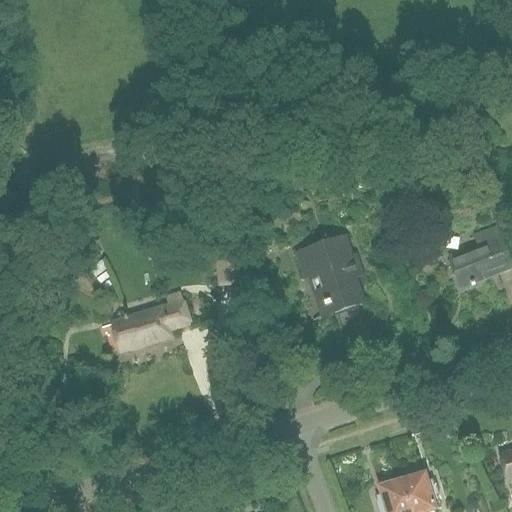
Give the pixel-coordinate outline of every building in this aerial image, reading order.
[(417,106),(433,128),(447,118),(431,96),(417,106)] [(223,157),(227,186),(248,183),(246,168),(238,169),(236,155),(223,157)] [(478,191),(474,197),(483,203),(486,198),(478,191)] [(449,259),(461,289),(511,268),(511,263),(498,228),(475,237),(479,247),(449,259)] [(193,251),(219,249),(218,237),(192,239),(193,251)] [(353,258),(346,238),(297,255),(306,281),(308,280),(322,319),(365,304),(356,279),(362,277),(355,257),(353,258)] [(81,255),(72,262),(76,268),(80,264),(81,264),(84,269),(100,255),(93,245),(81,255)] [(216,261),(220,287),(242,284),(238,258),(216,261)] [(102,261),(90,269),(96,278),(108,269),(102,261)] [(169,306),(111,324),(120,352),(142,345),(142,347),(171,338),(169,333),(189,326),(190,322),(184,302),(183,302),(181,294),(167,299),(169,306)] [(511,452),(500,456),(508,483),(511,482),(511,452)] [(425,474),(402,481),(411,511),(431,511),(436,510),(440,509),(433,480),(428,481),(425,474)] [(411,511),(402,481),(379,488),(382,496),(377,497),(379,502),(377,503),(379,511),(411,511)]
